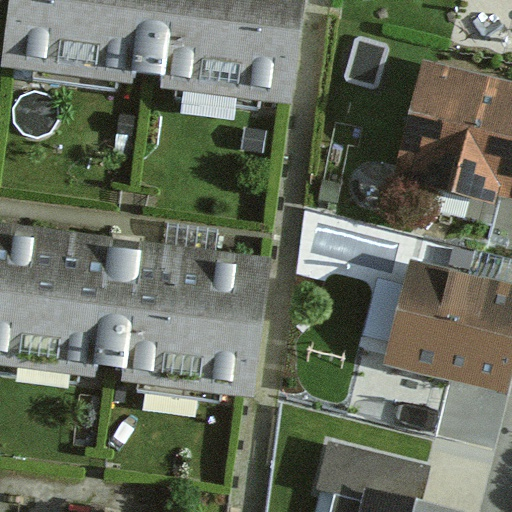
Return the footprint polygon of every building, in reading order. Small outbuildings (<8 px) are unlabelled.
[(297,0),(23,0),(13,77),(281,114),(297,0)] [(511,81),(423,60),(396,171),(511,199),(511,81)] [(257,283),(0,247),(0,372),(239,406),(257,283)] [(511,378),(511,284),(410,261),(385,365),(479,387),(508,394),(511,378)] [(465,511),(368,489),(362,511),(465,511)]
